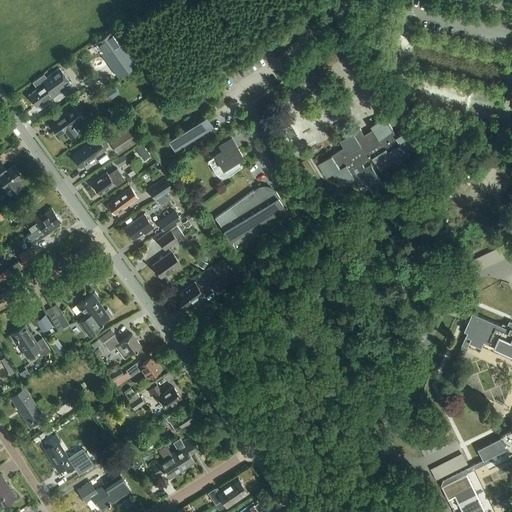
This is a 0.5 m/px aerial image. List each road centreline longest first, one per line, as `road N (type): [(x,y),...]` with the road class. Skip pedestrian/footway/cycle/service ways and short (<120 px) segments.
road 1 (unclassified): [(255,449),(102,242)]
road 2 (unclassified): [(102,242),(0,101)]
road 3 (residential): [(239,89),(364,0)]
